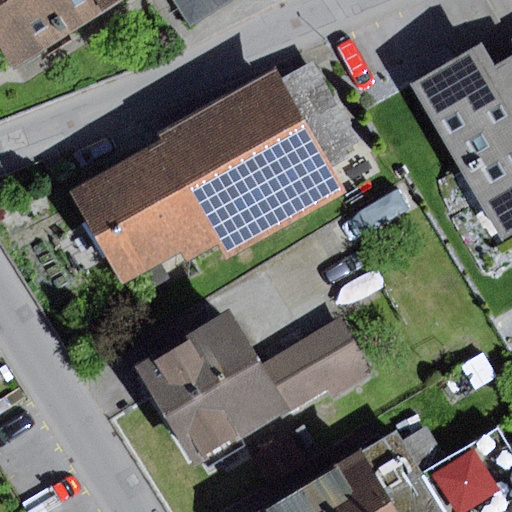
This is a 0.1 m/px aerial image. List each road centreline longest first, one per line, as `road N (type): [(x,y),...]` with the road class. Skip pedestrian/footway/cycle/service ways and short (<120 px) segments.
road 1 (residential): [(348,0),(0,149)]
road 2 (residential): [(136,511),(0,283)]
